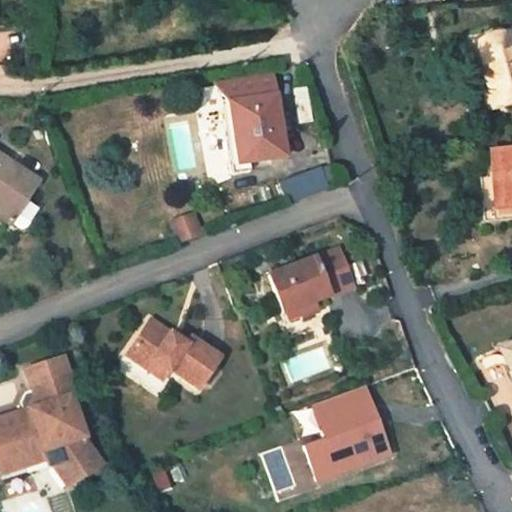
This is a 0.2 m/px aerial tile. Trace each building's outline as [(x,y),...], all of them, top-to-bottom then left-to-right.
[(511,100),(511,55),(506,35),(477,43),(493,105),(511,100)] [(282,157),(271,76),(213,84),(226,104),(230,132),(243,135),(247,162),(282,157)] [(247,162),(243,135),(230,132),(235,163),(247,162)] [(511,149),(491,151),(494,208),(511,206),(511,149)] [(0,217),(18,230),(22,230),(26,227),(38,209),(25,201),(38,182),(0,157),(0,217)] [(326,189),(318,169),(293,178),(301,199),(326,189)] [(301,199),(293,178),(279,183),(286,204),(301,199)] [(352,287),(338,249),(267,277),(281,315),(299,307),(302,317),(316,312),(313,302),(352,287)] [(281,315),(273,292),(258,298),(266,320),(281,315)] [(171,335),(149,320),(125,356),(146,370),(151,362),(167,372),(168,370),(172,373),(197,390),(219,358),(194,341),(189,337),(188,339),(184,344),(171,335)] [(188,339),(174,330),(171,335),(184,344),(188,339)] [(511,343),(499,350),(511,376),(511,343)] [(62,357),(23,370),(30,389),(30,391),(33,397),(25,411),(20,412),(16,413),(12,423),(6,425),(0,422),(0,464),(3,466),(42,452),(56,447),(61,462),(70,476),(81,477),(95,468),(97,457),(83,438),(84,438),(70,396),(75,395),(69,376),(62,357)] [(167,372),(151,362),(146,370),(161,380),(167,372)] [(388,456),(364,385),(334,397),(343,423),(346,431),(334,436),(327,438),(340,473),(358,466),(359,467),(388,456)] [(33,397),(30,391),(23,393),(18,404),(20,412),(25,411),(33,397)] [(16,413),(0,418),(0,422),(6,425),(12,423),(16,413)] [(346,431),(343,423),(331,427),(334,436),(346,431)] [(61,462),(56,447),(42,452),(45,461),(47,467),(51,466),(61,462)] [(42,452),(3,466),(0,464),(0,475),(45,461),(42,452)] [(81,477),(70,476),(61,462),(51,466),(66,488),(81,477)] [(165,474),(161,463),(148,467),(158,493),(170,488),(165,474)] [(183,483),(178,469),(165,474),(170,488),(183,483)] [(269,500),(262,484),(249,490),(256,506),(269,500)]
